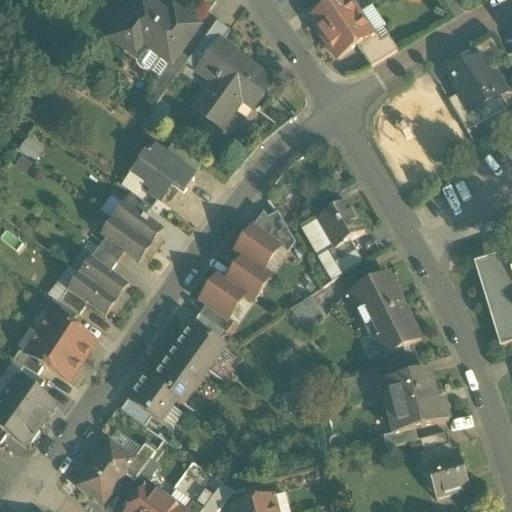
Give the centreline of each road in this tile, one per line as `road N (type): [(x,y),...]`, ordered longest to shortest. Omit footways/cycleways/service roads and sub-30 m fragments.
road 1 (residential): [(336,113),(249,185),(37,485)]
road 2 (residential): [(511,482),(476,368),(412,235),(336,113)]
road 3 (residential): [(511,8),(336,113)]
road 4 (residential): [(336,113),(259,0)]
